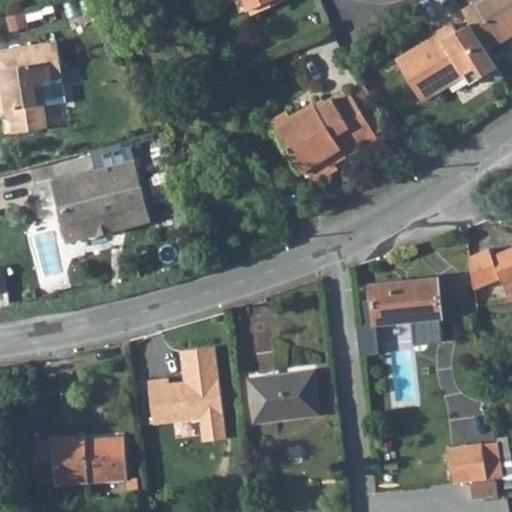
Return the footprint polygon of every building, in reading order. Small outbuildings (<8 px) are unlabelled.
[(245,0),(252,17),(290,0),(245,0)] [(476,2),(460,11),(467,23),(484,50),(511,33),(511,0),(485,0),(477,5),(476,2)] [(484,50),(467,23),(455,30),(450,23),(435,32),(439,37),(415,52),(413,48),(394,59),(419,100),(461,74),(467,84),(494,68),(484,50)] [(56,42),(4,49),(6,67),(0,68),(0,101),(4,101),(5,110),(9,110),(10,118),(11,131),(41,129),(39,108),(43,109),(66,105),(56,42)] [(287,110),(268,121),(297,172),(303,169),(312,183),(336,170),(333,165),(376,140),(348,91),(318,108),(316,106),(293,119),(287,110)] [(4,101),(0,101),(0,119),(10,118),(9,110),(5,110),(4,101)] [(129,141),(90,151),(94,171),(52,182),(67,241),(148,219),(129,141)] [(281,213),(275,215),(279,228),(294,223),(288,210),(281,213)] [(489,244),(470,251),(475,286),(502,275),(511,297),(511,244),(493,252),(489,244)] [(7,265),(0,265),(0,291),(10,291),(7,265)] [(437,276),(372,282),(376,321),(441,316),(437,276)] [(381,323),(363,323),(362,353),(381,353),(381,323)] [(226,442),(217,350),(183,353),(186,390),(180,390),(179,385),(170,386),(170,381),(150,382),(154,426),(201,421),(203,444),(226,442)] [(511,350),(485,354),(488,378),(511,375),(511,350)] [(250,382),(254,423),(321,416),(316,372),(280,376),(280,379),(250,382)] [(51,439),(54,485),(125,480),(123,443),(84,445),(83,437),(51,439)] [(511,444),(511,437),(503,439),(509,472),(511,471),(511,444)] [(497,440),(481,441),(486,477),(502,475),(498,453),(497,440)] [(481,441),(447,446),(451,481),(486,477),(481,441)]
